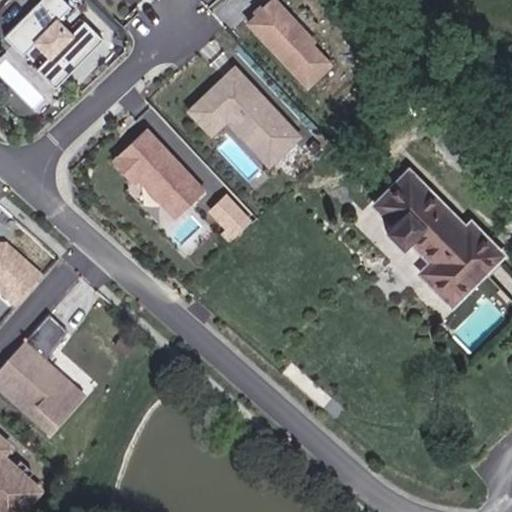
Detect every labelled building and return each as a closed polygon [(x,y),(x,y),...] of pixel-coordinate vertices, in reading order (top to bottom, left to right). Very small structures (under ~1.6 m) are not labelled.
[(58,84),(107,37),(88,18),(74,31),(61,17),(75,4),(70,0),(41,0),(8,33),(26,51),(40,38),(53,53),(40,65),(58,84)] [(338,62),(274,0),(271,0),(247,25),(311,89),(338,62)] [(26,56),(39,66),(48,54),(35,44),(26,56)] [(304,132),(238,63),(192,106),(215,130),(230,116),(256,144),(271,130),(288,148),(304,132)] [(206,187),(149,125),(115,156),(136,178),(139,175),(177,214),(206,187)] [(273,162),(288,148),(271,130),(256,144),(273,162)] [(416,153),(364,201),(385,220),(375,229),(392,249),(403,239),(423,260),(410,272),(442,307),(511,243),(511,238),(482,205),(474,214),(416,153)] [(228,190),(207,210),(234,238),(255,218),(228,190)] [(44,274),(7,243),(3,247),(0,244),(0,287),(18,304),(44,274)] [(88,395),(23,342),(0,369),(0,396),(52,439),(88,395)] [(16,447),(0,432),(0,511),(31,511),(47,494),(6,459),(16,447)]
